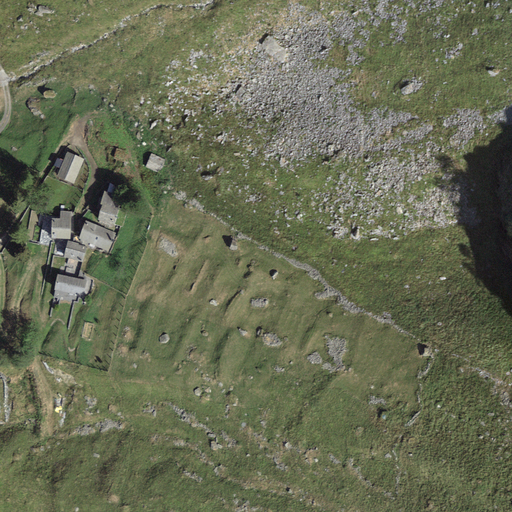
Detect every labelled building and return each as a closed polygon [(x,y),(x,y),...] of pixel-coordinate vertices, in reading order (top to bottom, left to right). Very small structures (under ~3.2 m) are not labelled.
[(84,161),(67,154),(58,179),(75,185),(84,161)] [(161,174),(166,161),(153,155),(147,168),(161,174)] [(103,209),(119,213),(124,190),(108,187),(103,209)] [(101,215),(99,223),(115,227),(117,219),(101,215)] [(51,221),(50,240),(71,241),(70,221),(51,221)] [(117,233),(84,222),(79,241),(111,252),(117,233)] [(88,282),(58,276),(54,293),(84,298),(88,282)]
